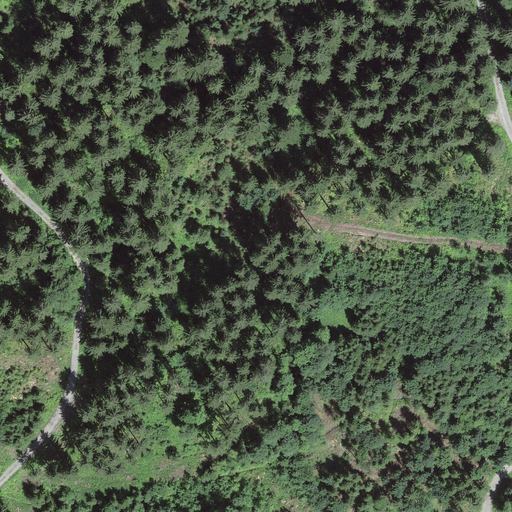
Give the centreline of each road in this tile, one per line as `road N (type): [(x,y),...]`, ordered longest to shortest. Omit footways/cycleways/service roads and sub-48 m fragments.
road 1 (track): [(0,161),(73,252),(85,284),(68,393),(0,481)]
road 2 (track): [(311,220),(511,253)]
road 3 (track): [(479,0),(511,132)]
